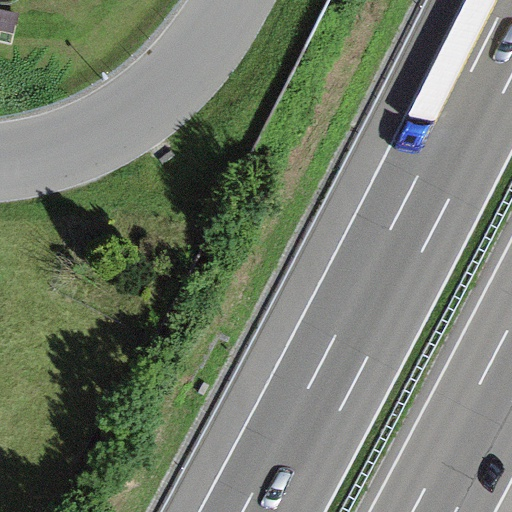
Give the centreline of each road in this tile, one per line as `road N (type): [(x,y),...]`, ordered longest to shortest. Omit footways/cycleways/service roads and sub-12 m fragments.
road 1 (motorway): [(511,32),(265,511)]
road 2 (residential): [(0,161),(83,142),(169,86),(239,0)]
road 3 (motorway): [(436,511),(511,368)]
